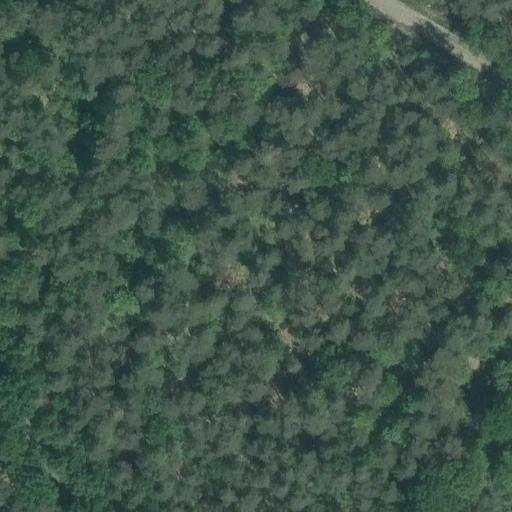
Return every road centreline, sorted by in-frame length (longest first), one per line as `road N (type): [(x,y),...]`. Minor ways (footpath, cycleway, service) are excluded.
road 1 (track): [(383,0),(511,74)]
road 2 (unclassified): [(82,511),(0,403)]
